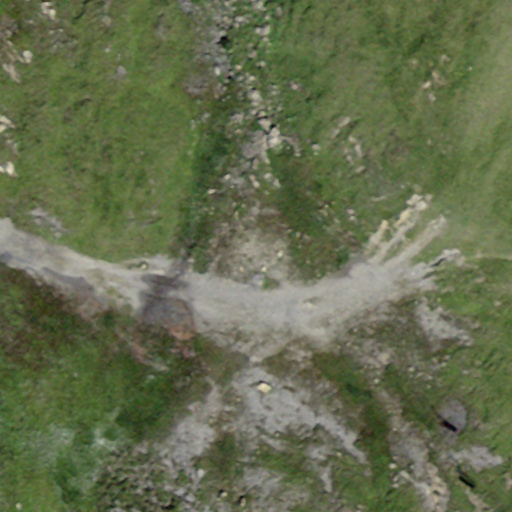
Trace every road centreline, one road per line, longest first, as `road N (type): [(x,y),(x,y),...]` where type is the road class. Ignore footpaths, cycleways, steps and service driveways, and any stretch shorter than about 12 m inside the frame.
road 1 (track): [(384,298),(343,320),(246,319),(130,295),(0,245)]
road 2 (track): [(511,54),(437,239),(384,298)]
